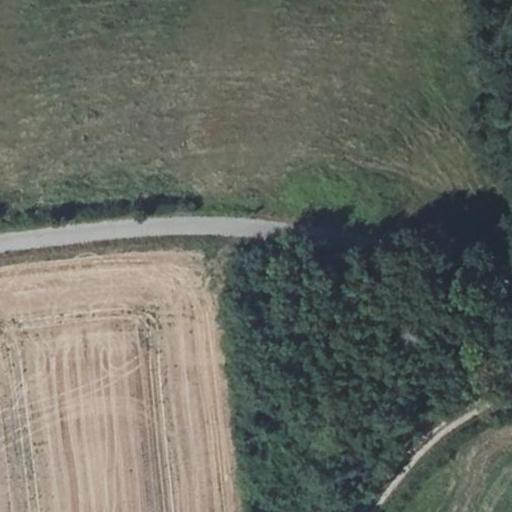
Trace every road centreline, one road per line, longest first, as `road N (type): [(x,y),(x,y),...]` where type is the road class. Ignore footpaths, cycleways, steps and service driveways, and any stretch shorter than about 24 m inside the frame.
road 1 (unclassified): [(0,243),(210,223),(313,233),(511,284)]
road 2 (track): [(369,511),(511,382)]
